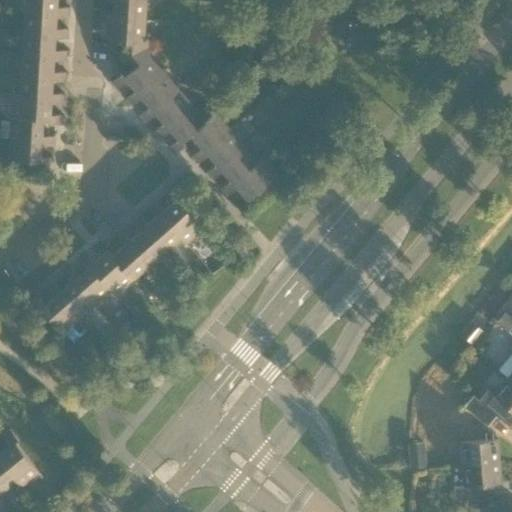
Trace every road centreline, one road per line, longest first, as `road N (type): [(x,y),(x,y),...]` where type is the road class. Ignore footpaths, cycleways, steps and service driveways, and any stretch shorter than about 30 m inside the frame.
road 1 (tertiary): [(511,24),(199,402)]
road 2 (tertiary): [(225,426),(511,85)]
road 3 (residential): [(0,255),(82,201),(90,187),(81,0)]
road 4 (track): [(295,0),(439,14),(491,48)]
road 5 (residential): [(314,511),(225,426)]
